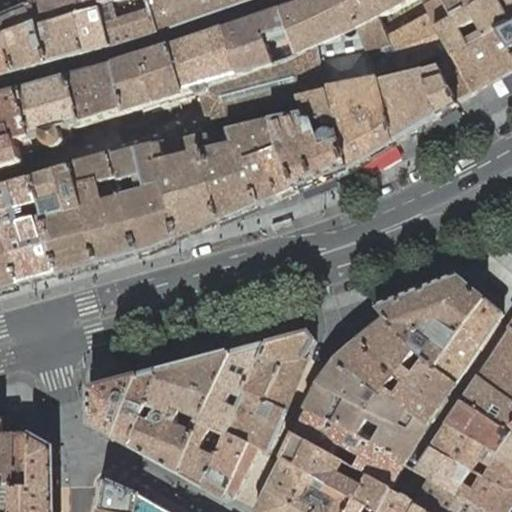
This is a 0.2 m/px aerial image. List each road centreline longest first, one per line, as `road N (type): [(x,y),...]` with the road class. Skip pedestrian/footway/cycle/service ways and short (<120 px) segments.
road 1 (secondary): [(511,149),(347,228),(41,315)]
road 2 (residential): [(0,87),(283,0)]
road 3 (secondary): [(50,346),(314,272)]
road 4 (residential): [(248,511),(329,346),(314,272)]
road 5 (secondary): [(314,272),(511,195)]
road 6 (residential): [(211,511),(113,453),(81,464)]
road 7 (residential): [(50,346),(81,464)]
